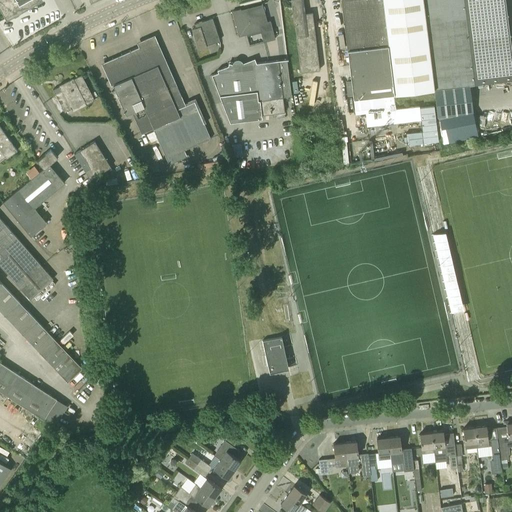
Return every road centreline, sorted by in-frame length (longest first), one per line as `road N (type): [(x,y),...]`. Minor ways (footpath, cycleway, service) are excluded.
road 1 (residential): [(244,511),(306,429),(511,402)]
road 2 (tertiary): [(0,72),(134,0)]
